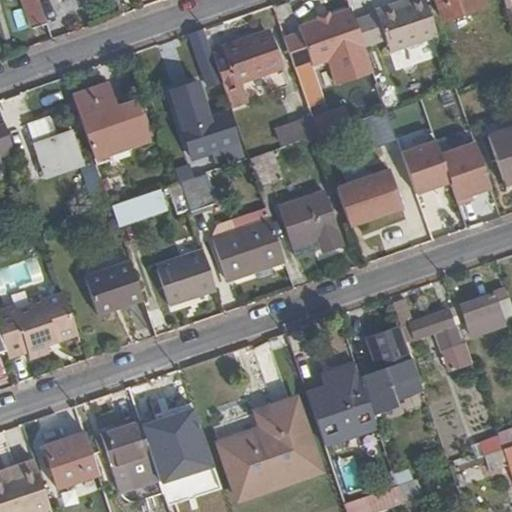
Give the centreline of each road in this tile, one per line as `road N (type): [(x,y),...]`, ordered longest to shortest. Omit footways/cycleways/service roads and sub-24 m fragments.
road 1 (residential): [(0,413),(511,236)]
road 2 (residential): [(0,77),(223,0)]
